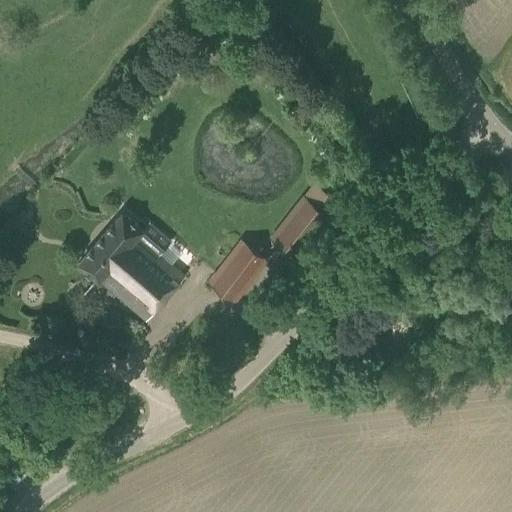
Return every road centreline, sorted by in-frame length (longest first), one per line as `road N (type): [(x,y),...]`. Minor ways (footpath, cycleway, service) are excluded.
road 1 (unclassified): [(177,423),(243,379),(489,124)]
road 2 (unclassified): [(177,423),(126,370),(0,336)]
road 3 (unclassified): [(22,511),(99,460),(177,423)]
road 4 (unclassified): [(489,124),(416,0)]
